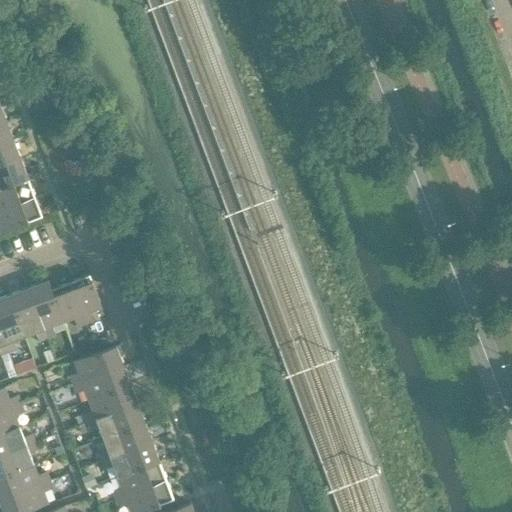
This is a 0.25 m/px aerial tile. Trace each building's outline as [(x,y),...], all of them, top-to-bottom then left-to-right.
[(0,144),(13,139),(6,120),(0,122),(0,144)] [(0,165),(20,158),(13,139),(0,144),(0,165)] [(0,187),(27,177),(20,158),(0,165),(0,187)] [(0,209),(35,197),(27,177),(0,187),(0,209)] [(0,232),(42,216),(35,197),(0,209),(0,232)] [(101,307),(89,274),(69,282),(85,323),(93,320),(90,312),(101,307)] [(73,318),(76,327),(85,323),(69,282),(51,288),(48,279),(47,280),(63,322),(73,318)] [(55,335),(52,326),(63,322),(47,280),(28,287),(47,338),(55,335)] [(35,332),(38,341),(47,338),(28,287),(9,294),(25,336),(35,332)] [(22,362),(13,341),(25,336),(9,294),(0,297),(0,329),(8,352),(13,365),(22,362)] [(8,352),(0,329),(0,355),(8,352)] [(78,358),(94,353),(94,352),(89,338),(73,344),(78,358)] [(97,338),(96,348),(105,348),(105,339),(97,338)] [(77,372),(69,375),(72,384),(123,364),(115,345),(94,353),(78,358),(73,361),(77,372)] [(8,352),(0,355),(6,371),(14,368),(13,365),(8,352)] [(75,392),(83,388),(88,400),(130,384),(123,364),(72,384),(75,392)] [(92,411),(83,414),(86,422),(137,403),(130,384),(88,400),(92,411)] [(5,387),(0,388),(0,411),(21,403),(18,396),(9,399),(5,387)] [(15,415),(24,412),(21,403),(0,411),(0,432),(19,426),(15,415)] [(89,431),(98,427),(102,438),(144,422),(137,403),(86,422),(89,431)] [(83,414),(76,417),(78,424),(79,425),(86,422),(83,414)] [(86,422),(79,425),(82,433),(89,431),(86,422)] [(106,449),(98,452),(100,460),(152,441),(144,422),(102,438),(106,449)] [(32,434),(23,437),(19,426),(0,432),(0,454),(35,441),(32,434)] [(30,453),(38,450),(35,441),(0,454),(0,476),(33,464),(30,453)] [(104,469),(112,466),(116,476),(159,460),(152,441),(100,460),(104,469)] [(64,452),(62,444),(53,447),(56,455),(64,452)] [(120,487),(112,490),(115,498),(166,479),(159,460),(116,476),(120,487)] [(33,464),(0,476),(0,498),(49,480),(47,472),(38,476),(33,464)] [(96,484),(92,473),(82,477),(86,488),(96,484)] [(129,511),(138,511),(173,499),(166,479),(115,498),(118,507),(127,504),(129,511)] [(44,492),(53,488),(49,480),(0,498),(0,502),(3,511),(23,511),(48,503),(44,492)] [(193,511),(190,502),(162,511),(193,511)]
